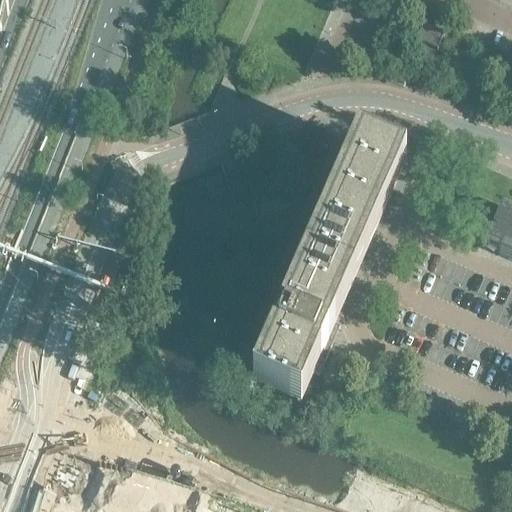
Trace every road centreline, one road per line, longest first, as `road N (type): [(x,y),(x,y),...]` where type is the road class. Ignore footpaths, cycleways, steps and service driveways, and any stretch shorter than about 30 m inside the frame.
road 1 (unclassified): [(0,497),(108,212),(137,174),(347,100),(393,103),(511,145)]
road 2 (secondary): [(0,324),(126,0)]
